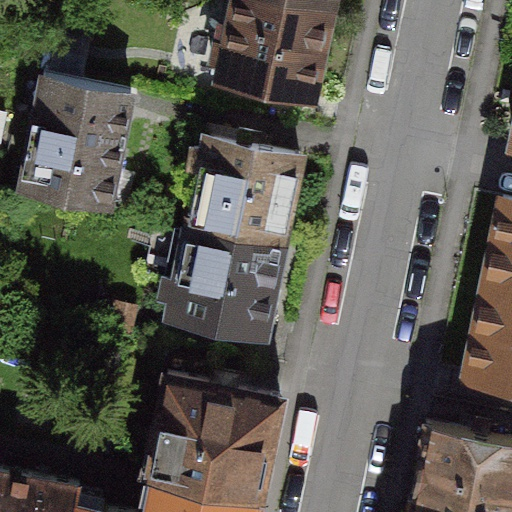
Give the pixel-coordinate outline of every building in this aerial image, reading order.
[(315,94),(333,6),(303,0),(237,0),(228,43),(220,41),(216,59),(225,61),(222,75),(315,94)] [(110,205),(134,87),(48,70),(24,188),(110,205)] [(10,113),(0,110),(0,141),(4,142),(10,113)] [(286,242),(303,154),(210,136),(208,148),(196,146),(192,167),(204,170),(193,223),(286,242)] [(511,198),(510,198),(492,284),(511,288),(511,198)] [(268,328),(286,242),(193,223),(186,254),(167,250),(162,274),(171,276),(167,296),(177,298),(175,309),(268,328)] [(511,288),(492,284),(472,372),(511,380),(511,288)] [(137,307),(118,303),(114,329),(133,333),(137,307)] [(164,472),(262,493),(282,396),(170,373),(149,470),(164,472)] [(511,511),(511,435),(429,419),(410,511),(511,511)] [(0,511),(73,511),(77,499),(79,486),(0,469),(0,511)] [(73,511),(258,511),(262,493),(164,472),(155,511),(141,511),(77,499),(73,511)]
